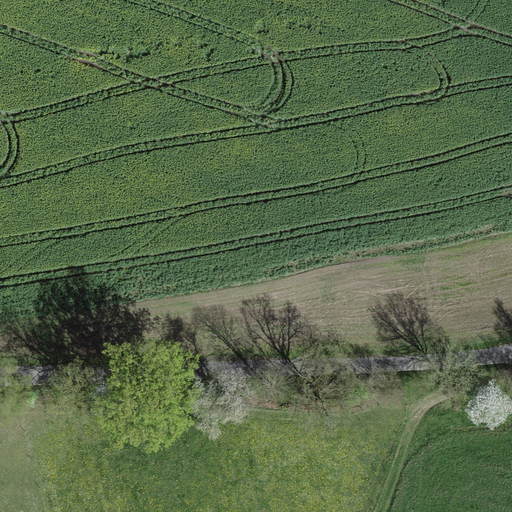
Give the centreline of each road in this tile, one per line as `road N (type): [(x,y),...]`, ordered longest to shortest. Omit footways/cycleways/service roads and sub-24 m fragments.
road 1 (unclassified): [(0,378),(511,353)]
road 2 (track): [(511,372),(425,405),(379,511)]
